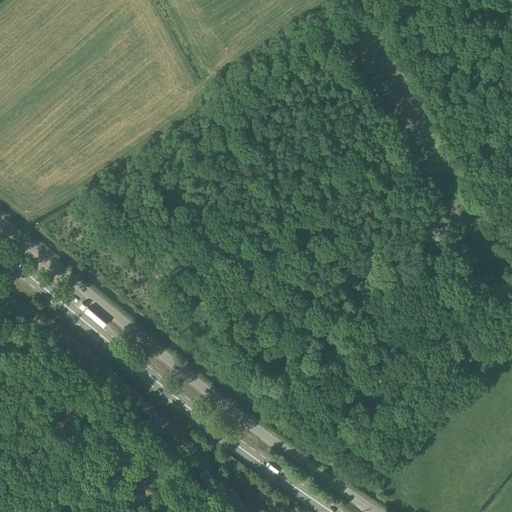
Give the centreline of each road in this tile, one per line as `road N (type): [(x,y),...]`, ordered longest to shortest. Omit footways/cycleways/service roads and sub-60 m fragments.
road 1 (unclassified): [(0,214),(302,459),(381,511)]
road 2 (secondary): [(335,511),(188,406),(0,251)]
road 3 (unclassified): [(0,293),(28,304),(166,409),(246,511)]
